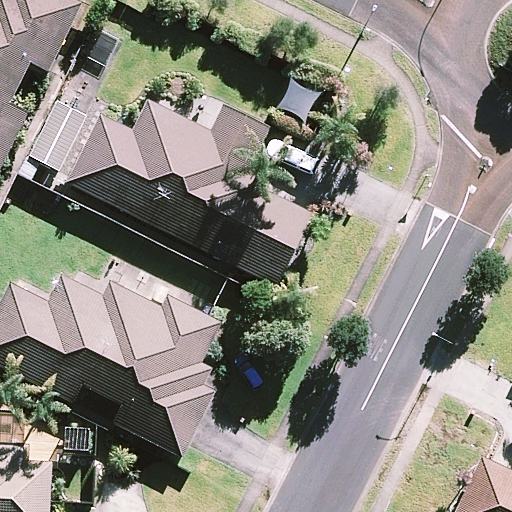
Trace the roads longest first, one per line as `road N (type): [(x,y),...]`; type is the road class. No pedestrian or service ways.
road 1 (residential): [(312,511),(505,129)]
road 2 (tertiary): [(505,129),(466,91),(457,64),(465,10)]
